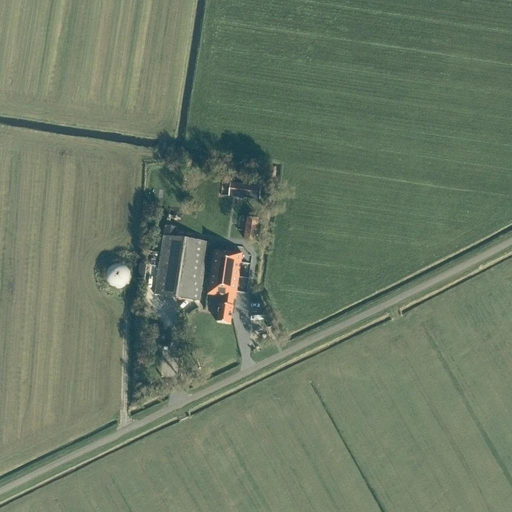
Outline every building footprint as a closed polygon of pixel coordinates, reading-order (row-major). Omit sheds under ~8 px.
[(259,201),(261,187),(231,183),(229,197),(259,201)] [(256,242),(259,219),(247,218),(244,240),(256,242)] [(164,236),(174,237),(175,228),(165,226),(164,236)] [(199,302),(208,243),(164,236),(155,295),(199,302)] [(223,252),(214,251),(208,295),(221,297),(217,323),(230,325),(233,307),(234,299),(236,300),(238,283),(240,270),(243,254),(223,251),(223,252)] [(116,264),(114,264),(112,265),(111,266),(109,267),(109,268),(108,269),(107,271),(106,271),(106,272),(105,274),(105,275),(105,277),(105,278),(105,280),(106,281),(106,283),(107,284),(108,286),(109,287),(111,288),(112,289),(114,289),(115,290),(116,290),(118,290),(119,290),(120,290),(122,290),(123,289),(125,288),(126,288),(127,286),(128,285),(129,284),(130,282),(130,281),(131,280),(131,278),(131,277),(131,276),(130,275),(130,273),(129,271),(128,270),(127,269),(126,267),(124,266),(123,265),(121,265),(120,264),(119,264),(117,264),(116,264)]
